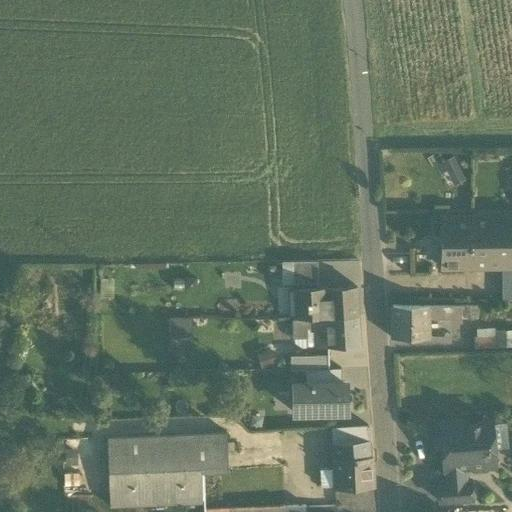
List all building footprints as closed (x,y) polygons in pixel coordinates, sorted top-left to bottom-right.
[(441,162),(447,173),(459,167),(453,156),(441,162)] [(465,179),(459,167),(447,173),(453,185),(465,179)] [(500,265),(511,265),(511,246),(508,246),(507,218),(511,218),(511,216),(440,217),(441,266),(471,266),(471,253),(500,253),(500,265)] [(471,253),(471,266),(500,265),(500,253),(471,253)] [(293,283),(292,261),(281,261),(281,284),(293,283)] [(292,261),(293,283),(317,283),(317,261),(292,261)] [(511,265),(500,265),(501,299),(511,298),(511,265)] [(113,278),(99,278),(100,298),(113,298),(113,278)] [(292,288),(294,318),(358,315),(356,286),(292,288)] [(428,337),(427,318),(427,305),(391,305),(390,337),(428,337)] [(460,305),(427,305),(427,318),(461,318),(460,305)] [(460,305),(461,318),(477,318),(477,305),(460,305)] [(360,345),(358,315),(294,318),(292,318),(293,337),(306,336),(307,346),(317,345),(317,346),(360,345)] [(192,317),(167,317),(168,337),(192,336),(192,317)] [(511,329),(494,330),(494,336),(494,345),(511,345),(511,329)] [(301,346),(307,346),(306,336),(293,337),(293,341),(301,346)] [(474,336),(474,350),(494,349),(494,345),(494,336),(474,336)] [(272,349),(256,354),(261,368),(276,363),(272,349)] [(289,355),(289,369),(304,369),(328,368),(328,354),(289,355)] [(304,369),(305,383),(341,382),(341,368),(328,368),(304,369)] [(193,372),(169,372),(169,386),(193,386),(193,372)] [(346,411),(345,382),(341,382),(305,383),(292,383),(293,412),(346,411)] [(446,467),(447,484),(463,483),(461,466),(469,466),(473,469),(483,469),(487,464),(486,450),(487,450),(487,449),(491,448),(489,423),(467,425),(466,419),(454,420),(454,422),(440,423),(444,468),(446,467)] [(506,422),(489,423),(491,448),(508,447),(506,422)] [(332,427),(334,457),(370,456),(368,425),(332,427)] [(108,506),(202,501),(201,470),(225,469),(224,433),(105,438),(108,506)] [(334,485),(334,488),(372,487),(371,456),(370,456),(334,457),(333,457),(333,468),(319,469),(320,486),(334,485)] [(281,466),(225,469),(201,470),(202,501),(202,509),(259,507),(283,506),(281,466)] [(438,485),(439,502),(471,499),(470,483),(463,483),(447,484),(438,485)]
